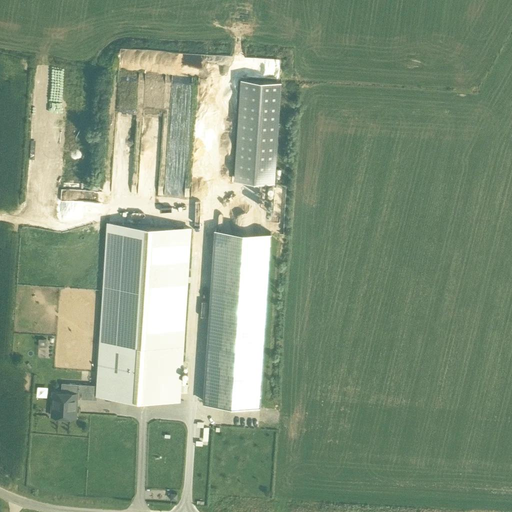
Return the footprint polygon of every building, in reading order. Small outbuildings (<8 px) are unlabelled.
[(241,77),(235,178),(275,180),(281,80),(241,77)] [(339,133),(326,131),(325,138),(338,140),(339,133)] [(175,187),(183,187),(182,173),(181,173),(180,147),(172,148),(173,166),(167,166),(168,172),(174,172),(175,187)] [(179,400),(189,227),(109,222),(97,395),(179,400)] [(268,278),(211,275),(209,310),(266,313),(268,278)] [(75,417),(77,390),(69,389),(69,392),(53,391),(51,416),(59,416),(61,418),(66,418),(68,417),(75,417)]
